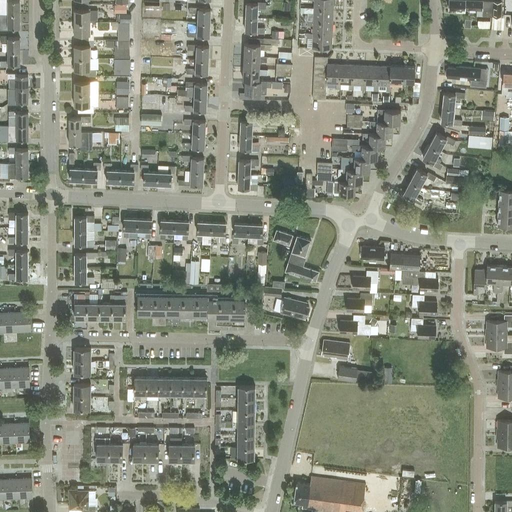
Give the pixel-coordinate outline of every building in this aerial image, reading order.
[(8,14),(20,14),(20,0),(0,0),(0,4),(8,4),(8,14)] [(333,11),(333,0),(314,0),(314,8),(314,10),(333,11)] [(493,12),(493,1),(478,1),(478,0),(467,0),(450,0),(450,9),(457,9),(457,12),(466,12),(466,9),(477,10),(477,9),(483,9),(482,16),(493,16),(493,12)] [(493,1),(493,12),(493,16),(501,16),(501,1),(493,1)] [(246,3),(246,17),(257,17),(258,8),(265,8),(266,3),(258,2),(258,4),(246,3)] [(74,22),(90,22),(90,20),(96,20),(96,10),(90,10),(90,9),(88,9),(88,4),(78,4),(78,9),(74,9),(74,22)] [(189,7),(189,12),(198,12),(198,22),(210,22),(210,9),(199,8),(199,7),(189,7)] [(314,10),(314,8),(300,7),(300,12),(314,13),(313,20),(313,22),(332,23),(333,11),(314,10)] [(20,28),(20,14),(0,13),(0,29),(9,29),(9,28),(20,28)] [(246,17),(245,31),(256,31),(256,33),(264,33),(265,27),(257,27),(257,17),(246,17)] [(313,22),(313,20),(308,20),(308,25),(313,25),(313,33),(313,35),(332,36),(332,23),(313,22)] [(74,22),(74,34),(78,34),(78,40),(88,40),(88,34),(90,34),(90,22),(74,22)] [(130,22),(118,22),(118,31),(130,31),(130,22)] [(188,30),(188,36),(197,36),(198,36),(209,36),(210,22),(198,22),(197,31),(188,30)] [(313,35),(313,33),(307,32),(307,38),(312,38),(312,48),(331,48),(332,36),(313,35)] [(0,36),(0,41),(8,41),(8,51),(20,51),(20,37),(9,37),(9,36),(0,36)] [(244,55),(259,56),(260,49),(271,50),(271,44),(278,44),(278,39),(263,38),(263,43),(244,43),(244,55)] [(74,45),(74,58),(90,58),(90,45),(88,45),(88,40),(78,40),(78,45),(74,45)] [(130,48),(130,40),(118,40),(118,48),(130,48)] [(187,44),(187,49),(197,49),(196,59),(208,59),(208,46),(197,45),(197,44),(187,44)] [(0,61),(0,66),(9,66),(9,65),(20,65),(20,51),(8,51),(8,61),(0,61)] [(244,55),(243,67),(259,68),(259,61),(266,62),(266,56),(259,56),(244,55)] [(90,69),(90,58),(74,58),(74,70),(78,70),(78,76),(88,76),(95,76),(95,69),(90,69)] [(186,68),(186,73),(195,73),(195,72),(207,73),(208,59),(196,59),(196,68),(186,68)] [(339,83),(340,64),(327,63),(327,69),(326,81),(326,82),(336,83),(335,88),(341,89),(341,83),(339,83)] [(352,84),(353,64),(340,64),(339,83),(341,83),(349,83),(348,89),(353,89),(353,84),(352,84)] [(365,65),(353,64),(352,84),(353,84),(361,84),(361,89),(365,90),(366,84),(364,84),(365,65)] [(402,81),(403,65),(390,64),(390,66),(390,81),(402,81)] [(377,85),(378,65),(365,65),(364,84),(366,84),(374,85),(373,90),(378,90),(379,85),(377,85)] [(389,85),(390,81),(390,66),(378,65),(377,85),(379,85),(386,85),(386,91),(391,91),(391,85),(389,85)] [(403,65),(402,81),(414,82),(415,65),(403,65)] [(446,69),(446,74),(447,76),(447,77),(471,79),(470,86),(486,87),(487,80),(480,80),(481,68),(459,66),(459,68),(448,67),(446,69)] [(243,67),(243,80),(245,80),(258,81),(259,68),(243,67)] [(502,85),(502,93),(507,94),(508,91),(508,85),(511,85),(511,72),(504,72),(503,85),(502,85)] [(9,88),(28,88),(28,74),(17,74),(17,73),(9,73),(8,79),(9,79),(9,88)] [(88,81),(88,76),(78,76),(78,81),(74,81),(74,94),(90,94),(90,81),(88,81)] [(171,78),(163,78),(163,86),(171,86),(171,78)] [(245,80),(244,93),(249,93),(249,98),(264,99),(264,93),(267,93),(267,86),(272,86),(272,81),(258,81),(245,80)] [(127,94),(127,81),(117,81),(117,94),(127,94)] [(206,97),(207,83),(195,83),(195,81),(186,81),(185,86),(186,86),(186,96),(194,96),(206,97)] [(412,96),(412,102),(418,103),(418,97),(419,97),(420,83),(414,82),(413,96),(412,96)] [(28,102),(28,88),(9,88),(16,88),(16,98),(9,98),(9,103),(17,103),(17,102),(28,102)] [(444,92),(443,107),(455,108),(456,97),(465,98),(465,93),(456,92),(456,94),(444,92)] [(90,105),(90,94),(74,94),(74,106),(78,106),(78,112),(88,112),(94,112),(94,105),(90,105)] [(127,108),(127,96),(116,96),(116,107),(127,108)] [(206,110),(206,97),(194,96),(194,105),(185,105),(184,110),(194,110),(206,110)] [(346,104),(346,112),(354,112),(354,104),(346,104)] [(443,107),(441,121),(453,123),(453,124),(462,125),(462,120),(453,119),(455,108),(443,107)] [(400,122),(401,110),(378,109),(378,114),(384,114),(384,121),(400,122)] [(494,110),(482,109),(482,118),(493,119),(494,110)] [(9,116),(8,125),(16,125),(28,125),(28,111),(17,111),(17,110),(9,110),(9,116)] [(161,114),(141,113),(141,123),(161,124),(161,114)] [(69,131),(81,131),(81,121),(90,121),(90,116),(81,116),(81,117),(69,118),(69,131)] [(500,130),(509,130),(509,117),(501,116),(500,130)] [(184,118),(184,123),(193,123),(193,133),(205,133),(205,120),(194,119),(194,118),(184,118)] [(241,120),(240,134),(252,135),(252,125),(260,126),(260,120),(252,120),(252,121),(241,120)] [(393,134),(393,122),(378,121),(370,121),(370,127),(377,127),(377,133),(393,134)] [(8,125),(8,140),(17,140),(17,139),(28,139),(28,125),(16,125),(8,125)] [(486,127),(469,126),(469,133),(486,134),(486,127)] [(508,144),(509,130),(500,130),(500,143),(508,144)] [(92,131),(81,131),(69,131),(69,144),(81,144),(81,150),(92,150),(92,131)] [(119,132),(104,132),(104,138),(108,138),(108,144),(116,144),(116,139),(119,139),(119,132)] [(437,132),(431,145),(441,150),(446,141),(454,145),(456,140),(448,136),(447,137),(437,132)] [(183,142),(183,147),(192,148),(192,147),(204,147),(205,133),(193,133),(192,142),(183,142)] [(385,146),(386,134),(362,133),(362,138),(369,139),(369,145),(378,146),(385,146)] [(240,134),(239,148),(251,149),(251,150),(259,150),(259,145),(251,144),(252,135),(240,134)] [(378,146),(369,145),(362,145),(359,145),(354,145),(352,144),(352,150),(362,150),(361,157),(371,158),(378,158),(378,146)] [(431,145),(424,158),(434,163),(433,165),(441,169),(444,164),(440,162),(442,159),(437,157),(441,150),(431,145)] [(8,147),(8,163),(28,162),(28,148),(17,148),(17,147),(8,147)] [(155,157),(156,149),(142,149),(142,157),(155,157)] [(69,152),(69,168),(70,168),(70,179),(83,180),(83,168),(74,168),(74,153),(69,152)] [(182,155),(182,160),(191,161),(191,170),(203,171),(204,158),(192,157),(192,155),(182,155)] [(361,157),(350,157),(349,157),(349,162),(354,162),(354,169),(363,169),(370,170),(371,158),(361,157)] [(239,160),(238,174),(250,174),(250,164),(258,165),(258,160),(250,159),(250,160),(239,160)] [(8,163),(8,177),(17,177),(17,176),(28,176),(28,162),(8,163)] [(83,168),(83,180),(97,180),(97,169),(100,169),(101,162),(93,162),(93,168),(83,168)] [(103,162),(103,169),(107,170),(106,181),(120,182),(120,170),(110,169),(111,163),(103,162)] [(120,170),(120,182),(133,182),(134,171),(137,171),(138,164),(130,164),(130,170),(120,170)] [(140,164),(140,171),(144,171),(143,183),(157,183),(157,172),(148,172),(148,165),(140,164)] [(157,172),(157,183),(170,184),(171,173),(174,173),(174,166),(167,166),(167,172),(157,172)] [(448,167),(447,174),(459,175),(460,168),(448,167)] [(411,181),(412,181),(421,186),(426,176),(434,181),(437,176),(429,171),(428,173),(418,168),(411,181)] [(363,169),(354,169),(347,169),(347,181),(355,181),(363,182),(363,169)] [(178,179),(178,184),(190,185),(190,184),(203,185),(203,171),(191,170),(190,180),(178,179)] [(312,188),(312,173),(306,173),(305,196),(314,196),(315,188),(312,188)] [(238,174),(238,188),(249,188),(249,189),(257,190),(257,184),(249,184),(250,174),(238,174)] [(463,177),(447,175),(446,182),(458,184),(462,184),(463,177)] [(294,178),(284,178),(284,188),(294,189),(294,178)] [(347,181),(339,181),(335,180),(334,181),(333,191),(334,193),(355,193),(355,181),(347,181)] [(421,186),(412,181),(411,181),(404,193),(415,199),(414,201),(422,205),(424,200),(416,196),(421,186)] [(511,190),(500,190),(500,202),(511,202),(511,190)] [(511,202),(500,202),(499,214),(511,214),(511,202)] [(17,212),(8,212),(8,217),(16,217),(16,227),(28,227),(28,213),(17,213),(17,212)] [(511,214),(499,214),(498,226),(511,226),(511,214)] [(94,230),(94,216),(86,216),(75,216),(75,230),(86,230),(94,230)] [(118,230),(119,216),(112,216),(112,224),(109,224),(109,230),(118,230)] [(123,218),(123,229),(124,229),(124,236),(128,236),(128,229),(137,230),(137,218),(123,218)] [(137,218),(137,230),(146,230),(145,237),(150,237),(150,230),(151,230),(152,219),(137,218)] [(161,219),(160,230),(160,231),(160,237),(165,238),(165,231),(174,231),(175,220),(161,219)] [(175,220),(174,231),(182,232),(182,239),(187,239),(187,232),(188,232),(189,221),(175,220)] [(197,221),(197,233),(198,233),(197,240),(202,240),(202,233),(211,233),(212,222),(197,221)] [(212,222),(211,233),(220,234),(219,241),(224,241),(224,234),(225,234),(226,223),(212,222)] [(232,234),(232,242),(238,243),(238,235),(248,235),(248,224),(234,223),(234,234),(232,234)] [(248,224),(248,235),(258,236),(257,243),(263,244),(263,236),(262,236),(262,224),(248,224)] [(16,236),(8,236),(8,242),(17,242),(17,241),(28,241),(28,227),(16,227),(16,236)] [(289,245),(292,234),(275,229),(272,239),(289,245)] [(94,230),(86,230),(75,230),(75,244),(86,244),(86,245),(94,245),(94,240),(94,230)] [(296,235),(291,252),(305,256),(310,240),(296,235)] [(114,249),(114,240),(105,240),(105,249),(114,250),(114,249)] [(384,260),(385,247),(362,246),(362,258),(370,259),(370,261),(376,261),(376,259),(384,260)] [(8,248),(8,254),(16,254),(16,263),(28,264),(28,250),(17,250),(17,248),(8,248)] [(174,249),(173,260),(184,261),(185,250),(174,249)] [(266,264),(267,254),(267,252),(259,251),(258,263),(266,264)] [(86,254),(75,254),(75,267),(87,267),(87,258),(94,258),(94,252),(86,252),(86,254)] [(291,252),(285,271),(315,281),(319,271),(303,266),(306,257),(305,256),(291,252)] [(390,267),(419,269),(420,254),(391,252),(390,267)] [(209,271),(210,259),(202,259),(201,271),(209,271)] [(191,260),(190,283),(199,283),(200,261),(191,260)] [(8,272),(8,278),(17,278),(28,278),(28,264),(16,263),(16,272),(8,272)] [(486,282),(487,282),(494,282),(494,292),(498,292),(499,265),(487,265),(486,270),(486,282)] [(499,265),(498,292),(502,292),(503,283),(510,283),(511,266),(499,265)] [(94,282),(94,280),(94,276),(87,276),(87,267),(75,267),(75,279),(75,281),(86,281),(86,282),(94,282)] [(474,269),(473,295),(478,295),(478,286),(486,287),(487,282),(486,282),(486,270),(474,269)] [(438,290),(438,277),(425,277),(425,270),(403,270),(402,282),(421,283),(420,290),(424,290),(438,290)] [(378,283),(378,276),(353,276),(353,288),(370,289),(370,282),(378,283)] [(101,278),(101,287),(114,288),(114,278),(101,278)] [(265,286),(264,294),(280,296),(281,288),(265,286)] [(85,303),(76,302),(76,318),(88,318),(88,302),(90,302),(90,294),(85,294),(85,303)] [(88,302),(88,318),(101,318),(101,303),(103,303),(103,295),(98,295),(98,303),(90,302),(88,302)] [(111,303),(103,303),(101,303),(101,318),(114,318),(114,303),(115,303),(115,295),(111,295),(111,303)] [(114,303),(114,318),(126,318),(126,304),(128,304),(128,295),(123,295),(123,303),(115,303),(114,303)] [(245,318),(245,299),(208,299),(208,296),(138,295),(138,314),(208,315),(208,317),(245,318)] [(303,315),(306,315),(309,306),(306,305),(306,302),(284,297),(280,312),(303,318),(303,315)] [(372,305),(372,299),(347,298),(347,310),(364,311),(365,305),(372,305)] [(412,300),(412,306),(419,306),(419,313),(423,313),(437,314),(437,301),(412,300)] [(16,311),(2,312),(3,331),(17,331),(16,311)] [(31,311),(16,311),(17,331),(32,330),(31,311)] [(340,320),(340,333),(357,333),(371,334),(371,324),(365,324),(365,321),(365,314),(353,314),(353,320),(340,320)] [(486,320),(486,333),(507,334),(507,326),(511,326),(511,314),(504,314),(504,321),(486,320)] [(411,324),(411,330),(418,330),(418,337),(436,337),(436,324),(423,324),(423,318),(419,318),(411,317),(411,324)] [(486,333),(486,347),(504,347),(504,353),(511,353),(511,341),(507,341),(507,334),(486,333)] [(350,343),(324,339),(322,353),(324,354),(323,356),(348,360),(350,343)] [(74,348),(74,360),(91,361),(91,348),(74,348)] [(74,360),(74,373),(90,373),(91,361),(74,360)] [(338,379),(356,381),(357,368),(340,365),(338,379)] [(15,367),(1,368),(1,387),(16,386),(15,367)] [(29,367),(15,367),(16,386),(30,386),(29,367)] [(392,382),(392,367),(384,367),(383,382),(392,382)] [(511,370),(498,370),(498,383),(511,383),(511,370)] [(146,377),(134,377),(134,393),(146,393),(146,377)] [(146,377),(146,393),(158,394),(158,377),(146,377)] [(158,377),(158,394),(170,394),(171,377),(158,377)] [(171,377),(170,394),(182,394),(183,377),(171,377)] [(183,377),(182,394),(195,394),(195,378),(183,377)] [(195,378),(195,394),(207,394),(207,378),(195,378)] [(74,383),(74,396),(90,396),(90,384),(74,383)] [(511,383),(498,383),(498,397),(511,396),(511,383)] [(238,386),(238,398),(255,398),(255,386),(238,386)] [(74,396),(73,409),(90,409),(90,396),(74,396)] [(238,398),(238,410),(255,410),(255,398),(238,398)] [(238,410),(238,422),(255,422),(255,410),(238,410)] [(511,419),(498,420),(497,433),(511,433),(511,419)] [(29,422),(15,423),(16,442),(30,442),(29,422)] [(238,422),(234,422),(234,427),(238,427),(238,434),(255,434),(255,422),(238,422)] [(15,423),(1,423),(2,443),(16,442),(15,423)] [(511,433),(497,433),(497,446),(511,446),(511,433)] [(238,434),(238,446),(255,446),(255,434),(238,434)] [(110,443),(110,437),(105,437),(105,443),(97,443),(97,460),(110,460),(110,443)] [(123,460),(123,440),(117,440),(117,443),(110,443),(110,460),(123,460)] [(146,443),(146,441),(140,441),(140,443),(133,443),(133,460),(146,460),(146,443)] [(146,443),(146,460),(159,460),(159,444),(146,443)] [(169,444),(169,460),(182,460),(182,444),(169,444)] [(182,444),(182,460),(194,461),(195,444),(182,444)] [(254,459),(255,446),(238,446),(235,446),(235,451),(238,451),(238,458),(254,459)] [(511,473),(511,462),(497,462),(497,473),(511,473)] [(511,473),(497,473),(497,484),(511,484),(511,473)] [(297,482),(294,502),(303,503),(302,506),(312,508),(312,510),(319,511),(324,511),(362,511),(366,483),(344,480),(311,476),(310,484),(297,482)] [(17,478),(3,479),(4,498),(18,498),(17,478)] [(31,478),(17,478),(18,498),(32,497),(31,478)] [(68,489),(68,499),(69,499),(69,509),(82,509),(82,511),(95,511),(96,506),(88,506),(88,491),(77,490),(77,489),(68,489)] [(495,500),(495,511),(506,511),(507,505),(511,505),(511,499),(507,500),(495,500)]
